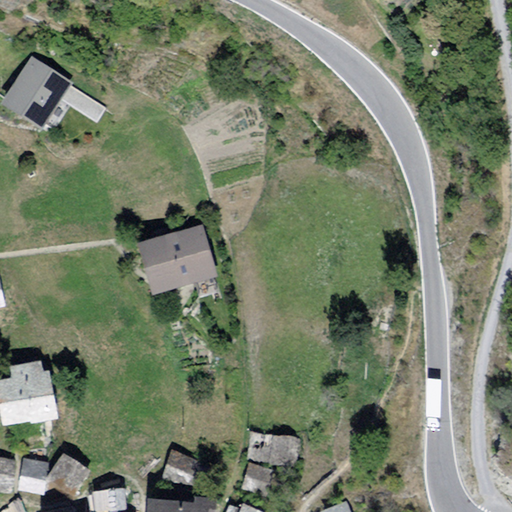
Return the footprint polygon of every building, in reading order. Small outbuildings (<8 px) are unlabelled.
[(106,112),(36,67),(9,108),(45,131),(63,103),(98,125),(106,112)] [(204,231),(143,248),(157,295),(218,278),(204,231)] [(15,382),(0,385),(0,403),(5,430),(33,425),(33,428),(61,423),(51,376),(45,377),(43,367),(13,373),(15,382)] [(301,441),(252,433),(247,461),(296,469),(301,441)] [(204,466),(172,454),(162,479),(195,491),(204,466)] [(0,488),(9,489),(13,460),(0,458),(0,488)] [(87,474),(66,459),(50,482),(71,497),(87,474)] [(49,468),(28,464),(22,493),(43,497),(49,468)] [(272,473),(250,466),(244,488),(265,495),(272,473)] [(129,511),(127,494),(99,498),(101,511),(129,511)] [(350,511),(346,501),(324,511),(350,511)]
